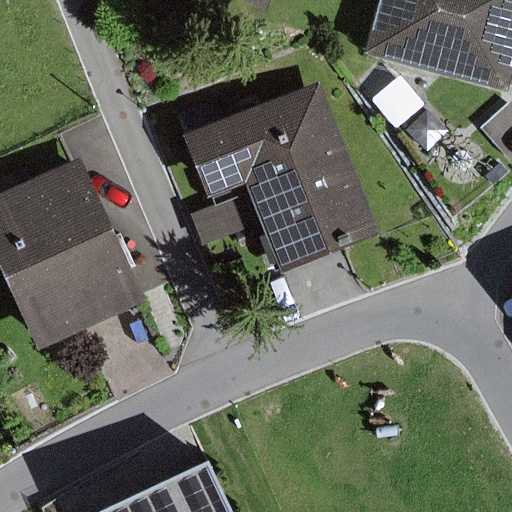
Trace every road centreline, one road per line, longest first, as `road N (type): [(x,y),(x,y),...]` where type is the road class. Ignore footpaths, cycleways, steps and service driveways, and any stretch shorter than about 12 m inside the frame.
road 1 (residential): [(231,377),(69,0)]
road 2 (residential): [(0,504),(231,377)]
road 3 (residential): [(231,377),(409,311),(455,314)]
